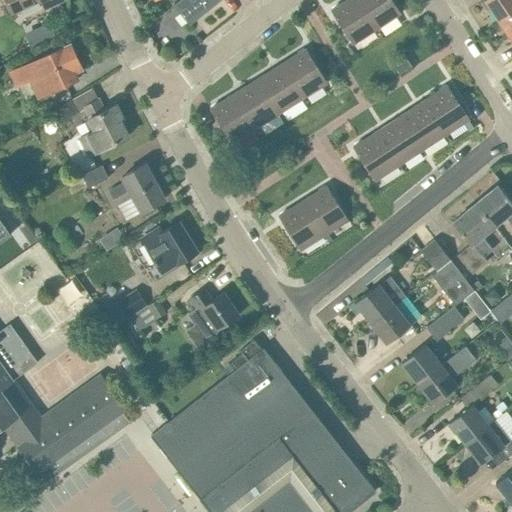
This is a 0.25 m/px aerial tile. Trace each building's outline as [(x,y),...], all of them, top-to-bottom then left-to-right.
[(5,0),(11,13),(40,0),(43,6),(48,8),(56,5),(57,0),(5,0)] [(171,0),(190,23),(218,0),(171,0)] [(353,44),(377,28),(358,0),(346,0),(331,10),(342,27),(353,44)] [(358,0),(377,28),(401,12),(393,0),(358,0)] [(511,0),(485,0),(499,21),(511,12),(511,0)] [(511,12),(499,21),(511,39),(511,12)] [(39,58),(18,67),(25,83),(30,81),(37,97),(50,92),(78,79),(74,70),(81,67),(71,44),(39,58)] [(282,63),(304,97),(328,82),(317,65),(306,48),(282,63)] [(400,73),(412,65),(404,53),(392,61),(400,73)] [(280,112),(304,97),(282,63),(258,78),(280,112)] [(256,127),(280,112),(258,78),(234,93),(256,127)] [(470,118),(452,91),(448,84),(424,100),(446,134),(470,118)] [(232,142),(256,127),(234,93),(210,108),(232,142)] [(61,123),(81,110),(73,98),(53,111),(61,123)] [(87,155),(128,136),(119,118),(122,116),(116,104),(104,110),(99,99),(85,105),(90,116),(88,117),(89,119),(85,120),(90,131),(78,137),(87,155)] [(423,149),(446,134),(424,100),(400,115),(423,149)] [(399,165),(423,149),(400,115),(377,131),(399,165)] [(375,180),(399,165),(377,131),(353,146),(375,180)] [(141,211),(165,198),(146,163),(121,176),(124,181),(109,190),(117,203),(126,220),(141,211)] [(87,184),(89,187),(109,177),(102,164),(82,174),(87,184)] [(82,174),(68,181),(73,191),(87,184),(82,174)] [(511,223),(511,201),(498,184),(476,203),(494,225),(506,216),(511,223)] [(303,200),(325,234),(349,219),(327,185),(303,200)] [(300,250),(325,234),(303,200),(279,216),(300,250)] [(482,235),(494,225),(476,203),(453,222),(470,244),(457,254),(472,273),(488,261),(483,255),(493,248),(482,235)] [(0,246),(14,237),(0,218),(0,246)] [(162,273),(198,251),(179,221),(162,231),(159,227),(140,239),(162,273)] [(451,259),(447,255),(435,239),(421,250),(437,271),(451,259)] [(379,283),(355,302),(371,322),(395,304),(396,305),(404,298),(406,297),(405,296),(405,295),(390,277),(380,285),(379,283)] [(494,287),(483,295),(492,306),(502,298),(494,287)] [(137,288),(105,310),(115,325),(127,318),(130,317),(148,305),(137,288)] [(204,338),(239,314),(224,291),(212,299),(204,288),(190,297),(197,307),(187,313),(204,338)] [(426,327),(454,305),(443,290),(415,312),(426,327)] [(474,290),(465,298),(471,306),(481,299),(474,290)] [(130,317),(139,331),(157,319),(156,318),(166,312),(157,299),(148,305),(130,317)] [(395,304),(371,322),(387,343),(411,324),(396,305),(395,304)] [(437,340),(464,319),(454,305),(426,327),(437,340)] [(0,427),(6,423),(20,443),(18,445),(37,472),(49,463),(57,474),(66,466),(130,421),(122,410),(126,408),(101,373),(41,416),(40,416),(37,418),(31,411),(36,409),(12,376),(18,371),(21,374),(38,362),(10,323),(0,330),(0,427)] [(279,511),(285,507),(288,511),(334,511),(337,509),(339,511),(347,511),(376,490),(351,459),(339,443),(326,427),(263,347),(262,348),(254,339),(240,350),(242,352),(232,360),(237,366),(185,408),(151,434),(211,511),(217,511),(223,507),(227,511),(279,511)] [(507,359),(511,355),(511,341),(501,351),(507,359)] [(417,382),(441,363),(426,343),(402,362),(417,382)] [(458,384),(452,377),(476,358),(466,345),(442,364),(441,363),(417,382),(434,403),(458,384)] [(485,406),(479,411),(473,403),(449,422),(464,442),(495,418),(491,413),(485,406)] [(495,418),(464,442),(481,463),(511,440),(511,439),(495,418)] [(511,453),(511,454),(511,455),(511,469),(495,482),(511,502),(511,501),(511,453)]
